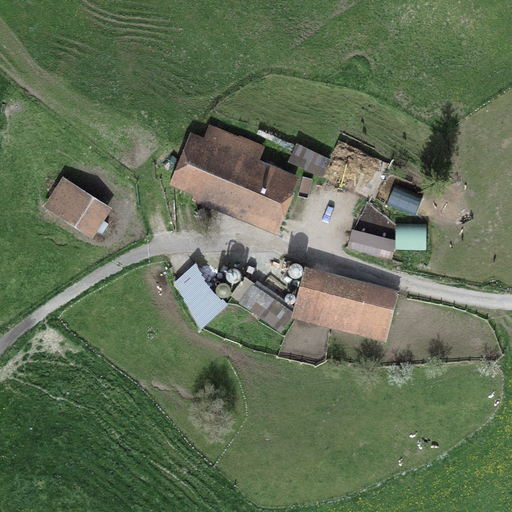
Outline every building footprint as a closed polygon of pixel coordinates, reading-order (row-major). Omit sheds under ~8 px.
[(183,187),(240,210),(239,212),(271,225),(290,179),(254,165),(260,149),(212,130),(205,148),(200,146),(183,187)] [(329,161),(296,146),(290,160),(322,175),(329,161)] [(103,208),(62,182),(46,208),(87,234),(103,208)] [(354,225),(348,245),(392,257),(398,237),(354,225)] [(398,247),(427,248),(428,228),(398,227),(398,247)] [(171,280),(203,324),(229,305),(197,261),(171,280)] [(303,269),(299,263),(291,265),(288,272),(293,278),(301,277),(303,269)] [(295,314),(385,337),(394,301),(304,277),(295,314)] [(235,298),(278,328),(284,320),(240,291),(235,298)]
